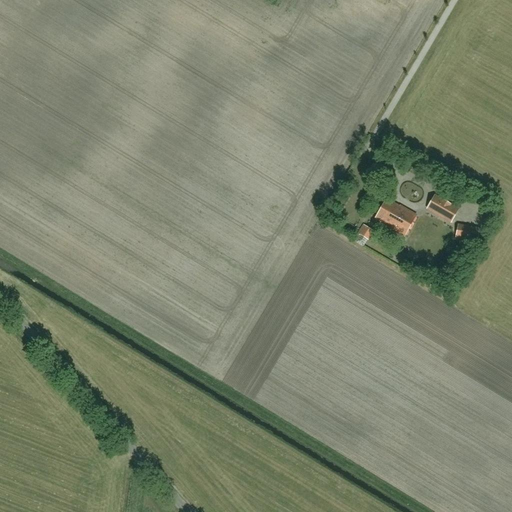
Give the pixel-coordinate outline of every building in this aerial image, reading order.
[(400,173),(413,177),(416,167),(403,163),(400,173)] [(423,198),(429,187),(415,180),(412,186),(406,183),(403,188),(423,198)] [(401,189),(398,196),(425,207),(428,200),(401,189)] [(457,210),(434,197),(427,210),(450,223),(457,210)] [(405,236),(417,215),(395,203),(394,204),(386,200),(376,218),(381,222),(381,223),(405,236)] [(369,240),(373,232),(364,225),(359,234),(369,240)] [(477,242),(479,231),(458,227),(456,239),(477,242)]
